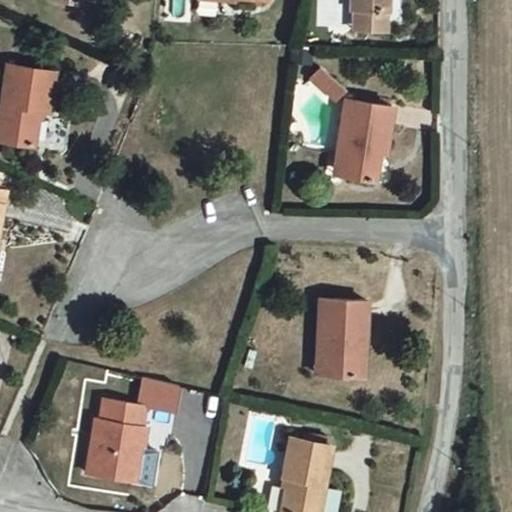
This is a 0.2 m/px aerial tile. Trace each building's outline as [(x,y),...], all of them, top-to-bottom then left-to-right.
[(360,0),(359,16),(371,17),(370,38),(397,39),(399,0),(360,0)] [(52,68),(4,60),(0,90),(0,137),(30,143),(35,104),(47,106),(52,68)] [(366,100),(347,76),(336,85),(355,109),(366,100)] [(354,161),(364,164),(359,184),(389,191),(398,155),(403,155),(411,119),(364,108),(354,161)] [(349,182),(359,184),(364,164),(354,161),(349,182)] [(337,306),(335,357),(347,358),(346,383),(376,385),(378,345),(386,343),(388,308),(337,306)] [(346,383),(347,358),(335,357),(333,382),(346,383)] [(97,418),(82,473),(148,491),(157,458),(149,456),(155,435),(146,433),(152,411),(112,400),(107,421),(97,418)] [(292,488),(285,511),(319,511),(334,456),(295,446),(285,486),(292,488)]
